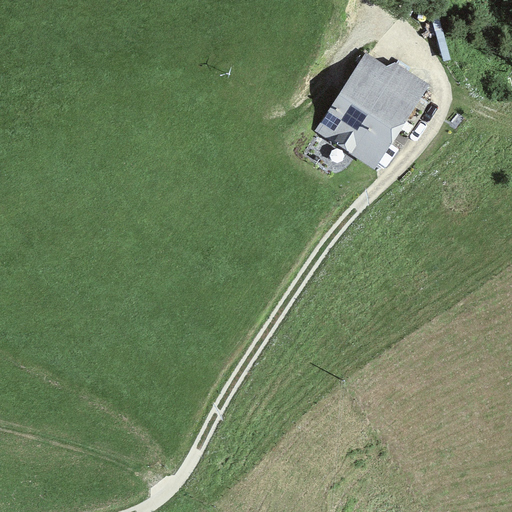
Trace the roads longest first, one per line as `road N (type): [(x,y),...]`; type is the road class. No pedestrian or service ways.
road 1 (track): [(172,489),(326,244),(436,121),(440,84),(390,29)]
road 2 (track): [(172,489),(126,464),(0,424)]
